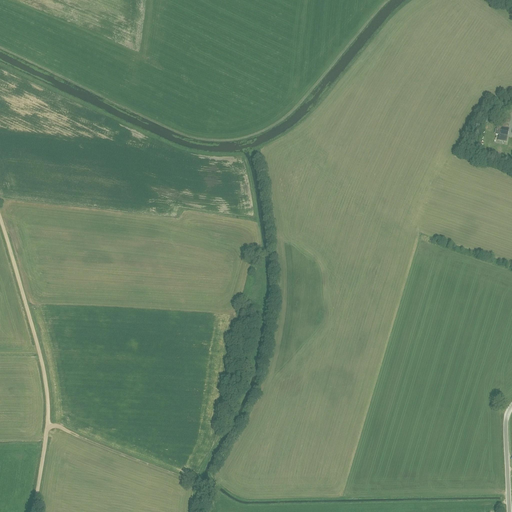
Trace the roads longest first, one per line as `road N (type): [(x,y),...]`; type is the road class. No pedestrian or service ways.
road 1 (track): [(35,511),(48,389),(0,208)]
road 2 (unknown): [(210,489),(49,427)]
